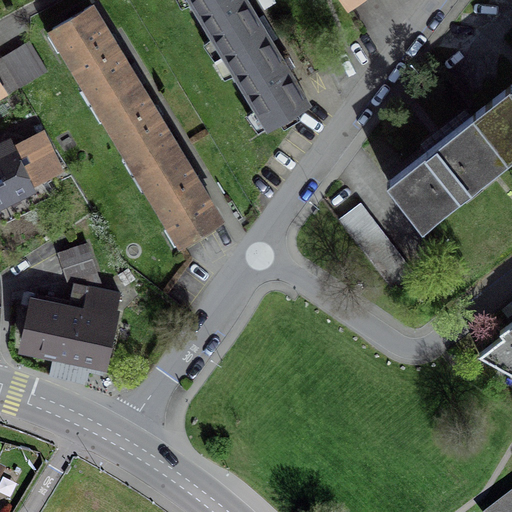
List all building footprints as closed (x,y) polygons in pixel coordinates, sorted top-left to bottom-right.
[(187,0),(221,54),(266,27),(249,0),(187,0)] [(52,25),(99,98),(135,77),(89,2),(52,25)] [(311,100),(266,27),(221,54),(266,127),(311,100)] [(30,42),(3,58),(21,86),(48,70),(30,42)] [(0,60),(0,98),(21,86),(3,58),(0,60)] [(99,98),(140,167),(176,145),(135,77),(99,98)] [(511,79),(510,81),(471,110),(505,154),(511,148),(511,79)] [(414,223),(505,154),(471,110),(424,146),(381,179),(414,223)] [(0,206),(57,180),(34,131),(0,147),(0,206)] [(221,218),(176,145),(140,167),(185,240),(221,218)] [(84,308),(30,297),(19,353),(109,371),(125,293),(88,286),(84,308)] [(511,378),(511,327),(487,348),(511,378)] [(0,494),(9,477),(0,472),(0,494)] [(511,511),(511,497),(492,511),(511,511)]
